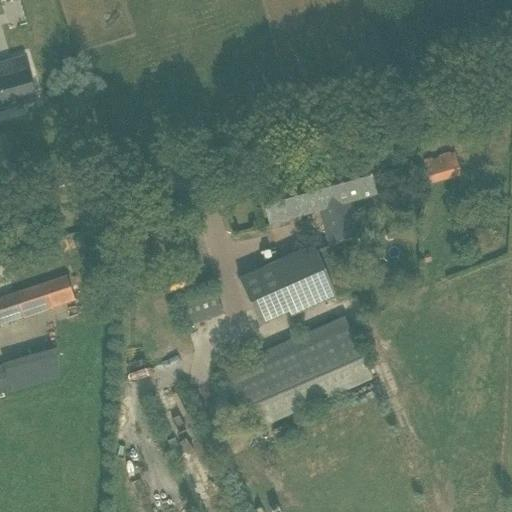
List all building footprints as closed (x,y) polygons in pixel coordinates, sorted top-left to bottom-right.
[(0,111),(36,102),(24,58),(0,65),(0,111)] [(423,159),(429,185),(461,177),(454,151),(423,159)] [(377,197),(367,161),(260,192),(269,226),(321,212),(330,245),(357,238),(348,205),(377,197)] [(238,279),(260,326),(288,314),(289,313),(267,266),(238,279)] [(28,318),(75,302),(67,278),(0,300),(0,333),(0,335),(30,325),(28,318)] [(221,315),(216,299),(188,307),(193,323),(221,315)] [(258,412),(365,365),(344,319),(222,372),(243,418),(258,412)] [(0,394),(61,378),(53,350),(0,364),(0,394)]
